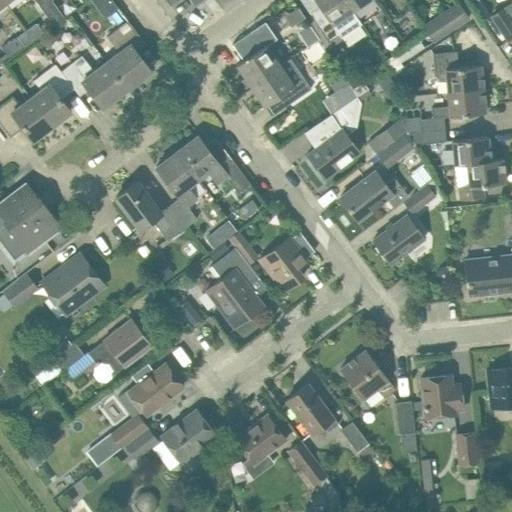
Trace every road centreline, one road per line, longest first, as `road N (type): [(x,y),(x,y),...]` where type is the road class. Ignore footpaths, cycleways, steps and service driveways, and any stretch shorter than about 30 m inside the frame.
road 1 (residential): [(356,279),(207,90)]
road 2 (residential): [(511,329),(402,340),(356,279)]
road 3 (residential): [(203,349),(236,363),(356,279)]
road 4 (residential): [(71,191),(207,90)]
